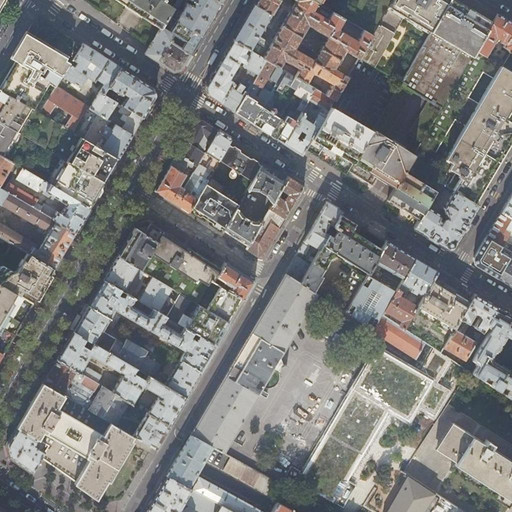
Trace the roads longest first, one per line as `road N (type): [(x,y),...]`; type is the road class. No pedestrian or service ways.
road 1 (residential): [(319,183),(263,276),(125,189)]
road 2 (residential): [(0,405),(125,189)]
road 3 (residential): [(182,92),(319,183)]
road 4 (residential): [(46,0),(182,92)]
road 5 (residential): [(319,183),(453,268)]
